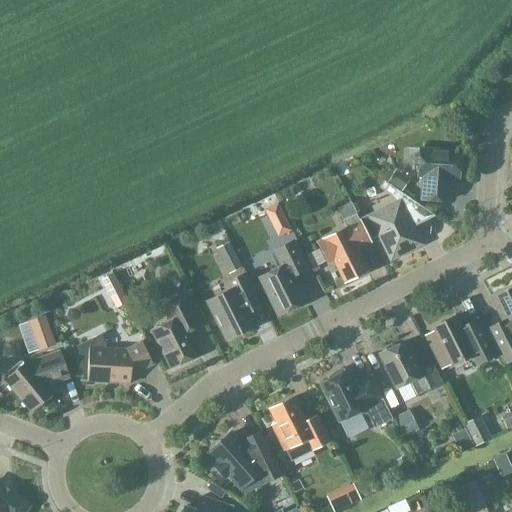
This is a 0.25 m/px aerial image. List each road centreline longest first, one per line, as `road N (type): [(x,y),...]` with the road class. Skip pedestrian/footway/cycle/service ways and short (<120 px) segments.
road 1 (residential): [(141,436),(244,364),(486,245),(487,228)]
road 2 (residential): [(487,228),(494,127),(511,119)]
